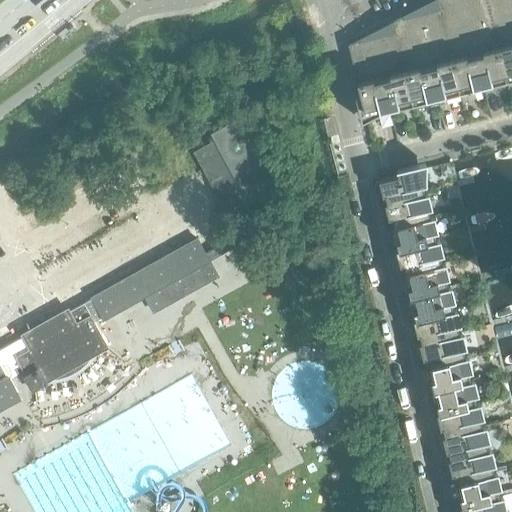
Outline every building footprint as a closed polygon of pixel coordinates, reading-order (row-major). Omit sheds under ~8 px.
[(454,61),(438,0),(429,0),(394,19),(407,72),(430,67),(454,61)] [(500,49),(488,0),(438,0),(454,61),(477,55),(500,49)] [(511,0),(488,0),(500,49),(511,46),(511,0)] [(407,72),(394,19),(348,43),(359,84),(384,78),(407,72)] [(511,46),(500,49),(508,79),(511,77),(511,46)] [(500,49),(477,55),(484,83),(491,81),(492,83),(508,79),(500,49)] [(477,55),(454,61),(461,91),(475,87),(474,85),(484,83),(477,55)] [(454,61),(430,67),(437,95),(445,93),(445,95),(461,91),(454,61)] [(437,95),(430,67),(407,72),(414,102),(428,99),(428,97),(437,95)] [(407,72),(384,78),(391,106),(398,104),(399,106),(414,102),(407,72)] [(359,84),(361,93),(355,94),(362,120),(382,110),(381,109),(391,106),(384,78),(359,84)] [(444,99),(438,100),(441,110),(446,108),(444,99)] [(248,202),(283,183),(245,113),(210,132),(214,140),(194,151),(224,207),(244,196),(248,202)] [(425,184),(425,167),(425,162),(397,169),(398,174),(379,179),(383,194),(386,193),(388,201),(385,202),(385,203),(425,193),(423,184),(425,184)] [(431,216),(425,193),(385,203),(389,217),(391,217),(393,225),(391,225),(395,241),(397,240),(394,225),(431,216)] [(437,239),(431,216),(394,225),(397,240),(399,248),(399,249),(437,239)] [(210,259),(243,240),(239,234),(204,253),(196,238),(80,303),(81,304),(61,315),(41,326),(0,348),(0,364),(7,377),(7,376),(9,378),(22,371),(32,389),(35,388),(109,347),(96,323),(144,296),(153,312),(219,275),(210,259)] [(443,263),(437,239),(399,249),(399,248),(397,248),(401,264),(403,263),(405,271),(403,272),(403,273),(443,263)] [(449,286),(443,263),(403,273),(406,287),(409,286),(411,294),(408,295),(409,296),(449,286)] [(454,309),(449,286),(409,296),(412,310),(414,310),(416,318),(414,318),(414,319),(454,309)] [(460,333),(454,309),(414,319),(418,334),(420,333),(422,341),(420,342),(420,343),(460,333)] [(466,356),(460,333),(420,343),(424,357),(426,356),(428,364),(426,365),(426,366),(466,356)] [(472,379),(466,356),(426,366),(429,380),(432,380),(434,388),(431,388),(432,389),(472,379)] [(0,404),(18,395),(9,378),(7,376),(7,377),(0,380),(0,404)] [(477,402),(472,379),(432,389),(435,404),(438,403),(440,411),(437,411),(437,412),(477,402)] [(483,426),(477,402),(437,412),(441,427),(443,426),(445,434),(443,435),(443,436),(483,426)] [(489,449),(483,426),(443,436),(447,450),(449,450),(451,458),(449,458),(449,459),(489,449)] [(495,472),(489,449),(449,459),(453,473),(455,473),(457,481),(455,482),(495,472)] [(501,496),(495,472),(455,482),(458,497),(461,496),(463,504),(460,505),(461,506),(501,496)] [(504,511),(501,496),(461,506),(462,511),(504,511)]
